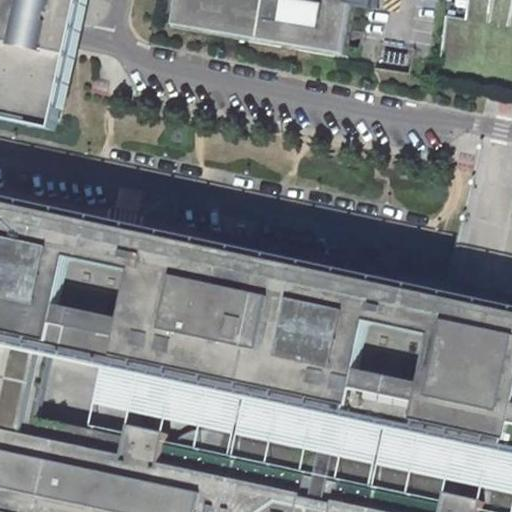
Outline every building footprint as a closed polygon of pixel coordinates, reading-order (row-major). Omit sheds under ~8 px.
[(7,0),(4,20),(0,38),(0,127),(62,140),(83,35),(90,0),(7,0)] [(175,0),(171,28),(347,57),(355,9),(374,12),(375,0),(175,0)] [(511,0),(471,0),(468,20),(447,16),(443,35),(511,47),(511,0)] [(416,50),(380,44),(375,68),(412,74),(416,50)] [(0,232),(455,325),(460,301),(123,232),(0,206),(0,232)] [(511,511),(511,270),(468,261),(463,290),(460,301),(455,325),(0,232),(0,492),(95,511),(511,511)] [(95,511),(0,492),(0,511),(95,511)]
